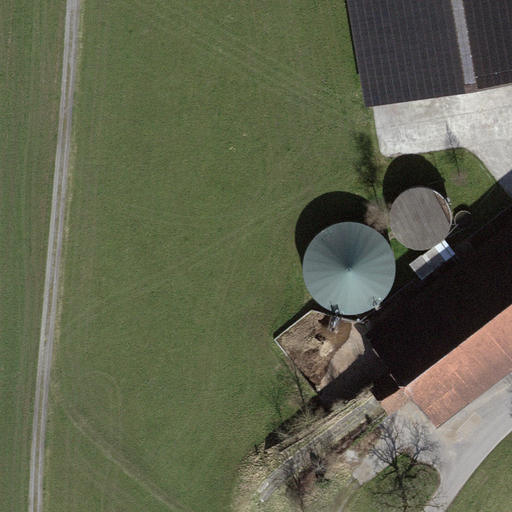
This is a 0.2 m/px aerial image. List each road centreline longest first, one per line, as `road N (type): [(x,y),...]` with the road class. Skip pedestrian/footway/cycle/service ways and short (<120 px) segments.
road 1 (track): [(70,0),(33,511)]
road 2 (unclassified): [(511,415),(431,511)]
